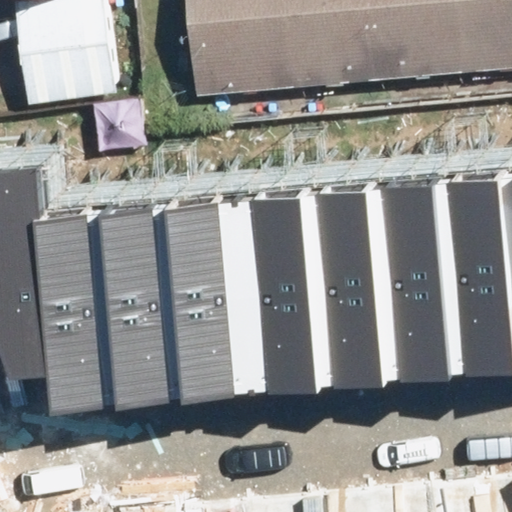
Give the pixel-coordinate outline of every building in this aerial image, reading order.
[(108,0),(18,0),(32,96),(120,84),(108,0)] [(511,0),(188,0),(198,99),(511,69),(511,0)] [(511,102),(475,108),(483,167),(511,162),(511,102)] [(49,397),(511,357),(511,165),(49,202),(43,164),(0,168),(0,348),(12,381),(46,376),(49,397)] [(511,511),(511,489),(233,511),(511,511)]
